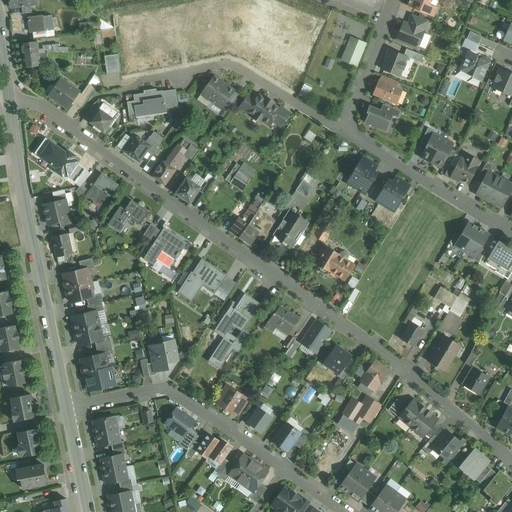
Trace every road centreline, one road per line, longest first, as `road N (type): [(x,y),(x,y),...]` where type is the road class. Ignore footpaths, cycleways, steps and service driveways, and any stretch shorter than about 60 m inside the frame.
road 1 (residential): [(511,462),(379,347),(38,103),(9,98)]
road 2 (tertiary): [(9,98),(66,408)]
road 3 (residential): [(98,95),(231,64),(341,130)]
road 4 (residential): [(66,408),(162,389),(179,393),(286,468)]
road 5 (residential): [(341,130),(511,230)]
road 6 (residential): [(396,0),(341,130)]
